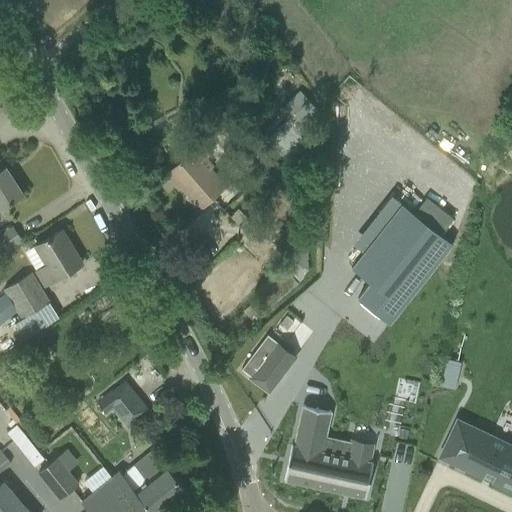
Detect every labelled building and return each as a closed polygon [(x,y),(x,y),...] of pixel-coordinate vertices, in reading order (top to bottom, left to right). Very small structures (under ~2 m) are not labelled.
[(230,0),(194,0),(211,21),(233,3),(230,0)] [(307,145),(298,135),(321,116),(300,91),(276,111),(285,121),(264,139),(286,164),(307,145)] [(178,182),(191,196),(188,198),(198,210),(224,187),(211,171),(214,168),(206,159),(217,149),(203,135),(187,150),(189,153),(174,167),(159,180),(168,191),(178,182)] [(4,168),(0,170),(0,208),(22,194),(4,168)] [(368,282),(369,283),(357,299),(388,324),(453,244),(420,218),(402,203),(350,267),(368,282)] [(11,228),(0,236),(0,256),(21,241),(11,228)] [(45,266),(35,272),(44,286),(81,264),(61,230),(34,247),(45,266)] [(48,302),(30,273),(2,290),(20,319),(48,302)] [(267,335),(241,369),(250,376),(248,378),(268,392),(295,357),(267,335)] [(124,382),(111,393),(118,402),(131,391),(124,382)] [(281,450),(274,485),(356,501),(362,466),(321,458),(324,440),(315,438),(319,416),(291,410),(284,451),(281,450)] [(511,446),(457,421),(448,438),(460,444),(451,462),(483,477),(484,474),(492,478),(491,481),(511,490),(511,446)] [(15,425),(6,433),(33,466),(43,458),(15,425)] [(38,472),(59,498),(77,485),(66,472),(77,463),(67,449),(38,472)] [(0,473),(11,464),(0,450),(0,473)] [(118,471),(111,477),(138,511),(163,511),(187,493),(152,450),(121,475),(118,471)] [(387,491),(402,494),(407,470),(391,467),(387,491)] [(138,511),(111,477),(81,501),(89,511),(138,511)] [(0,482),(0,511),(28,511),(2,480),(0,482)]
